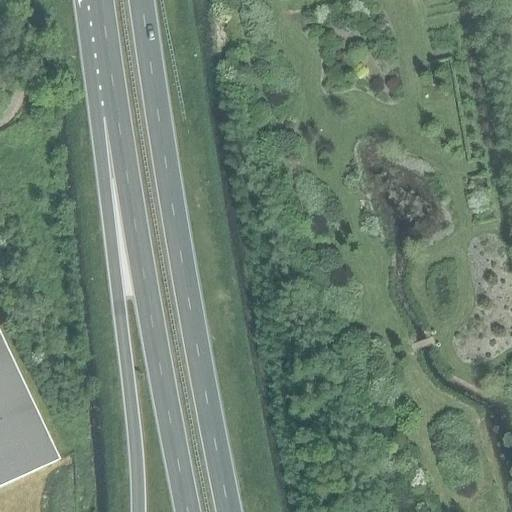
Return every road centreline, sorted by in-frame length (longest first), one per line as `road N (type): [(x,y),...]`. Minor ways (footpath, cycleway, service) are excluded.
road 1 (trunk): [(228,511),(140,0)]
road 2 (trunk): [(116,117),(186,511)]
road 3 (trunk): [(116,117),(103,185),(138,511)]
